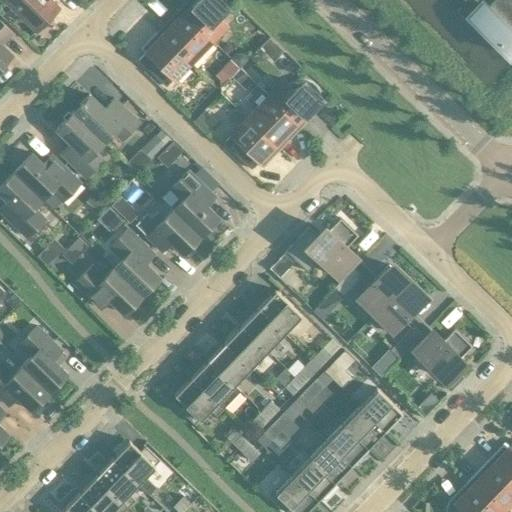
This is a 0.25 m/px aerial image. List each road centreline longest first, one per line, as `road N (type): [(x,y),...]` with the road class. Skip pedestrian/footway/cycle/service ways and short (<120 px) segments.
road 1 (residential): [(0,509),(280,219)]
road 2 (residential): [(280,219),(86,36)]
road 3 (tertiary): [(507,169),(329,0)]
road 4 (residential): [(428,250),(337,166),(280,219)]
road 5 (residential): [(511,367),(374,511)]
road 6 (residential): [(0,125),(86,36)]
